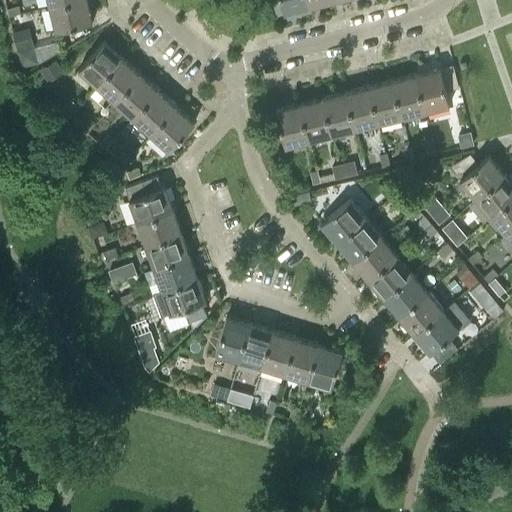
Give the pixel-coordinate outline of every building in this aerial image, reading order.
[(87,0),(71,0),(50,5),(56,29),(93,20),(87,0)] [(281,0),(285,11),(309,5),(307,0),(281,0)] [(7,7),(9,15),(21,12),(19,4),(7,7)] [(13,31),(15,40),(27,37),(25,28),(13,31)] [(97,84),(123,56),(104,40),(79,68),(97,84)] [(115,100),(141,72),(123,56),(97,84),(115,100)] [(450,103),(443,78),(440,67),(417,72),(426,109),(450,103)] [(158,88),(141,72),(115,100),(133,116),(158,88)] [(417,72),(394,78),(402,115),(426,109),(417,72)] [(394,78),(371,84),(380,121),(402,115),(394,78)] [(371,84),(347,90),(357,127),(380,121),(371,84)] [(177,105),(158,88),(133,116),(151,133),(177,105)] [(347,90),(324,96),(333,133),(357,127),(347,90)] [(324,96),(301,102),(310,139),(333,133),(324,96)] [(63,110),(69,116),(77,107),(71,101),(63,110)] [(285,145),(310,139),(301,102),(276,108),(285,145)] [(195,121),(177,105),(151,133),(169,149),(195,121)] [(81,126),(87,132),(95,123),(89,117),(81,126)] [(99,142),(105,148),(113,139),(107,133),(99,142)] [(425,143),(428,154),(436,152),(433,140),(425,143)] [(402,149),(405,160),(413,158),(410,146),(402,149)] [(117,159),(123,164),(131,155),(125,150),(117,159)] [(379,154),(381,166),(390,164),(387,152),(379,154)] [(460,178),(476,198),(505,173),(489,154),(460,178)] [(353,161),(341,164),(344,176),(356,172),(353,161)] [(333,166),(335,178),(344,176),(341,164),(333,166)] [(129,178),(140,174),(137,166),(126,170),(129,178)] [(309,172),(312,183),(320,181),(317,170),(309,172)] [(511,198),(511,181),(505,173),(476,198),(492,216),(511,198)] [(165,185),(129,198),(138,221),(173,208),(165,185)] [(409,197),(406,194),(400,187),(392,194),(400,204),(409,197)] [(288,196),(290,205),(310,200),(308,191),(288,196)] [(321,222),(337,241),(366,216),(350,197),(321,222)] [(511,230),(511,198),(492,216),(507,234),(511,230)] [(421,212),(416,205),(407,213),(412,220),(421,212)] [(173,208),(138,221),(146,244),(182,231),(173,208)] [(366,216),(337,241),(353,259),(382,235),(366,216)] [(437,230),(431,224),(422,232),(428,238),(437,230)] [(182,231),(146,244),(154,266),(190,253),(182,231)] [(461,231),(452,238),(457,245),(466,237),(461,231)] [(382,235),(353,259),(368,278),(397,253),(382,235)] [(453,249),(447,242),(438,250),(443,256),(453,249)] [(115,246),(103,250),(106,258),(118,254),(115,246)] [(476,249),(467,257),(473,263),(482,255),(476,249)] [(190,253),(154,266),(162,289),(198,276),(190,253)] [(397,253),(368,278),(384,296),(413,272),(397,253)] [(116,280),(138,269),(131,257),(110,267),(116,280)] [(492,267),(483,275),(488,282),(497,274),(492,267)] [(413,272),(384,296),(399,314),(428,290),(413,272)] [(198,276),(162,289),(171,312),(206,299),(198,276)] [(495,277),(488,282),(498,294),(505,288),(495,277)] [(455,280),(448,285),(455,293),(461,288),(455,280)] [(428,290),(399,314),(415,333),(444,309),(428,290)] [(131,291),(120,295),(122,303),(134,299),(131,291)] [(496,299),(486,308),(493,316),(503,307),(496,299)] [(208,304),(198,308),(202,318),(210,311),(208,304)] [(444,309),(415,333),(430,352),(459,327),(444,309)] [(215,351),(240,358),(251,322),(226,315),(215,351)] [(274,329),(251,322),(240,358),(263,365),(274,329)] [(146,365),(162,361),(153,327),(137,331),(146,365)] [(297,336),(274,329),(263,365),(286,372),(297,336)] [(320,343),(297,336),(286,372),(309,379),(320,343)] [(343,350),(320,343),(309,379),(332,386),(343,350)] [(268,399),(264,410),(273,413),(276,401),(268,399)] [(291,406),(288,417),(296,420),(299,408),(291,406)]
